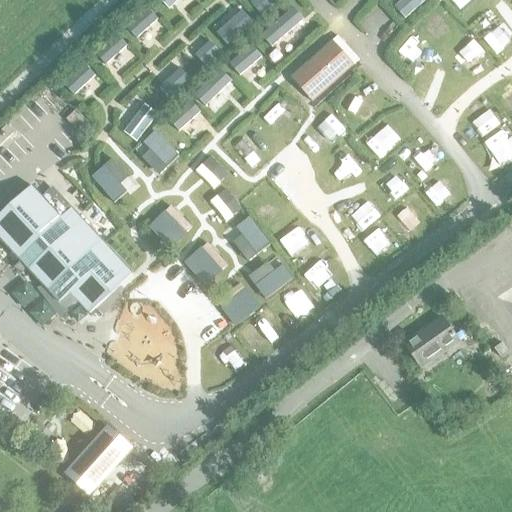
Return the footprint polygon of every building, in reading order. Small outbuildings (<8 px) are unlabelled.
[(159,0),(167,9),(176,0),(159,0)] [(254,0),(252,2),(262,13),(276,0),(254,0)] [(399,0),(394,4),(404,16),(423,0),(399,0)] [(149,6),(126,28),(136,39),(160,18),(149,6)] [(293,7),(263,34),(273,45),(303,18),(293,7)] [(242,9),(220,29),(231,40),(252,20),(242,9)] [(118,33),(97,53),(107,64),(128,44),(118,33)] [(333,40),(290,78),(312,102),(355,64),(359,60),(346,46),(337,36),(333,40)] [(211,40),(195,54),(205,65),(221,51),(211,40)] [(252,44),(230,64),(240,75),(262,55),(252,44)] [(85,64),(63,84),(73,95),(95,75),(85,64)] [(180,67),(158,87),(169,98),(190,78),(180,67)] [(224,67),(194,95),(204,106),(234,78),(224,67)] [(190,100),(168,120),(179,131),(201,111),(190,100)] [(145,104),(124,132),(136,141),(157,113),(145,104)] [(156,130),(135,151),(157,174),(178,153),(156,130)] [(211,156),(196,172),(213,188),(229,173),(211,156)] [(114,157),(91,177),(112,201),(134,181),(114,157)] [(32,187),(0,216),(0,240),(20,261),(20,262),(16,266),(22,271),(22,272),(26,269),(48,292),(59,303),(70,293),(89,315),(89,314),(133,274),(72,209),(68,213),(74,219),(67,225),(32,187)] [(225,189),(208,203),(224,222),(241,208),(225,189)] [(170,205),(149,226),(171,248),(192,227),(170,205)] [(226,232),(246,260),(269,244),(250,216),(226,232)] [(205,242),(183,262),(205,285),(227,265),(205,242)] [(272,254),(248,274),(268,298),(292,278),(272,254)] [(239,281),(216,300),(236,325),(259,305),(239,281)] [(425,329),(403,344),(421,369),(459,342),(442,317),(425,329)] [(107,427),(64,475),(89,497),(132,448),(107,427)] [(38,428),(27,442),(37,450),(48,437),(38,428)]
